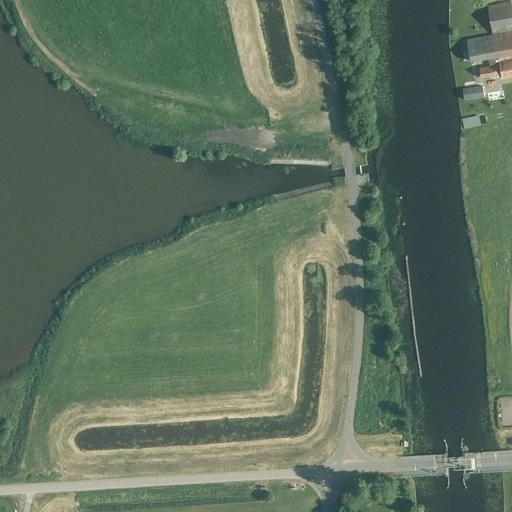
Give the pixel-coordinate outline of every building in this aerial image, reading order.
[(491,26),(492,34),(511,30),(511,4),(511,1),(487,5),(491,26)] [(502,77),(511,75),(511,30),(492,34),(467,39),(471,61),(492,57),(494,65),(479,68),(481,77),(491,76),(491,77),(502,75),(502,77)] [(322,85),(316,87),(319,101),(325,99),(322,85)] [(464,99),(484,96),(483,86),(462,89),(464,99)] [(508,419),(506,406),(511,404),(511,395),(498,397),(501,420),(508,419)]
